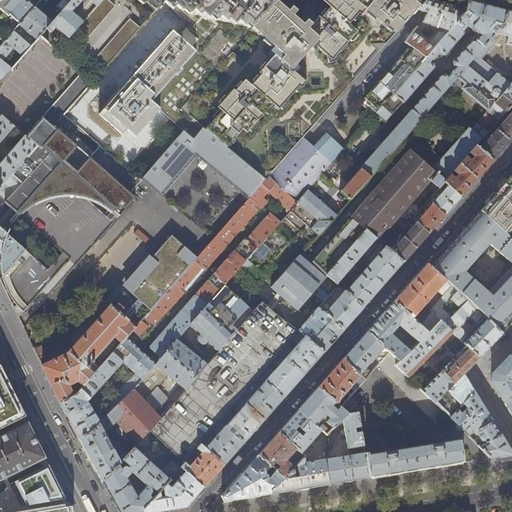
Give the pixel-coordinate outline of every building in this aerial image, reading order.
[(0,0),(0,20),(4,16),(7,19),(9,17),(19,25),(35,8),(29,3),(31,0),(0,0)] [(72,0),(57,17),(52,23),(40,37),(48,45),(59,32),(68,40),(83,23),(74,15),(87,0),(89,0),(97,7),(102,0),(72,0)] [(61,0),(51,12),(57,17),(72,0),(61,0)] [(114,6),(107,0),(102,0),(97,7),(83,23),(68,40),(66,43),(75,51),(114,6)] [(164,0),(163,1),(187,23),(176,35),(173,32),(99,115),(122,135),(126,130),(135,137),(159,110),(182,130),(192,118),(179,108),(249,31),(252,27),(276,0),(164,0)] [(164,0),(136,0),(143,5),(144,4),(145,5),(148,2),(157,9),(163,1),(164,0)] [(305,83),(291,70),(314,45),(332,61),(341,51),(342,52),(347,46),(346,45),(357,33),(348,25),(358,14),(359,15),(362,11),(385,32),(386,30),(394,37),(417,10),(426,0),(322,0),(322,1),(330,8),(320,19),(318,17),(312,24),(307,19),(303,23),(294,16),(298,11),(293,6),(289,11),(277,0),(276,0),(252,27),(272,45),(274,47),(270,51),(273,55),(258,72),(260,74),(251,83),(250,85),(244,79),(234,90),(231,88),(215,106),(219,109),(211,118),(203,127),(225,145),(240,129),(244,132),(271,104),(277,109),(297,87),(300,89),(305,83)] [(465,12),(468,1),(467,1),(452,7),(437,2),(432,0),(431,0),(426,0),(417,10),(421,11),(426,13),(422,22),(448,31),(465,12)] [(488,6),(468,1),(465,12),(448,31),(445,34),(435,46),(432,49),(424,59),(376,113),(385,121),(401,103),(402,103),(433,68),(433,65),(431,63),(439,53),(442,55),(445,55),(463,35),(462,30),(467,25),(479,36),(475,41),(471,42),(453,62),(454,66),(456,68),(448,77),(445,75),(441,76),(339,191),(349,201),(453,82),(491,39),(495,34),(503,26),(507,11),(488,6)] [(40,37),(52,23),(35,8),(19,25),(36,41),(40,37)] [(511,12),(507,11),(503,26),(495,34),(508,37),(507,45),(511,48),(511,12)] [(91,64),(101,73),(140,28),(129,19),(91,64)] [(272,45),(252,30),(249,31),(179,108),(203,127),(211,118),(219,109),(215,106),(234,90),(244,79),(251,83),(258,72),(273,55),(272,45)] [(31,47),(13,32),(4,42),(0,47),(0,80),(1,81),(31,47)] [(435,46),(445,34),(439,32),(430,42),(435,46)] [(424,59),(432,49),(413,33),(404,43),(410,47),(424,59)] [(92,83),(57,52),(48,45),(40,37),(36,41),(31,47),(1,81),(0,82),(0,114),(1,115),(1,116),(13,127),(20,132),(26,125),(7,109),(6,110),(0,104),(0,92),(16,75),(63,115),(64,115),(92,83)] [(495,43),(491,39),(453,82),(488,111),(471,130),(469,128),(442,159),(419,140),(351,218),(313,262),(327,275),(365,230),(375,239),(377,240),(430,181),(436,186),(430,188),(426,193),(402,221),(401,221),(381,244),(382,245),(385,247),(387,248),(400,233),(412,219),(418,212),(422,208),(428,201),(444,183),(466,157),(469,153),(475,146),(482,138),(502,115),(509,108),(511,104),(511,84),(511,85),(481,59),(495,43)] [(376,113),(424,59),(410,47),(362,101),(376,113)] [(511,110),(509,108),(502,115),(505,118),(503,119),(505,121),(488,140),(487,138),(485,140),(482,138),(475,146),(493,161),(500,153),(511,139),(511,110)] [(0,141),(13,127),(1,116),(0,117),(0,205),(3,202),(0,199),(0,187),(36,146),(24,136),(0,164),(0,141)] [(41,117),(24,136),(36,146),(0,187),(0,199),(3,202),(0,205),(0,279),(9,299),(17,314),(26,305),(32,309),(117,216),(119,217),(135,199),(89,159),(77,173),(65,162),(77,148),(41,117)] [(203,127),(192,118),(182,130),(142,177),(159,192),(195,151),(251,197),(267,180),(225,145),(203,127)] [(303,139),(269,177),(297,202),(307,191),(331,164),(303,139)] [(493,161),(475,146),(469,153),(473,157),(471,159),(472,160),(471,162),(466,157),(444,183),(461,197),(467,190),(482,173),(485,169),(493,161)] [(511,226),(511,175),(490,200),(480,211),(506,233),(511,226)] [(136,346),(203,270),(204,270),(260,207),(261,209),(267,201),(264,198),(269,192),(287,209),(286,210),(287,212),(288,213),(297,202),(269,177),(267,180),(251,197),(147,314),(100,367),(94,374),(83,386),(77,394),(74,396),(60,403),(67,417),(78,438),(92,430),(100,423),(87,401),(122,363),(135,375),(110,398),(111,402),(113,404),(104,414),(107,415),(133,389),(181,334),(247,260),(280,222),(270,214),(247,239),(245,238),(149,348),(155,353),(150,358),(144,353),(136,346)] [(451,208),(461,197),(444,183),(428,201),(445,215),(451,208)] [(336,216),(307,191),(297,202),(288,213),(287,214),(280,222),(296,236),(283,250),(294,260),(273,284),(247,260),(181,334),(209,361),(261,302),(298,332),(299,331),(324,352),(334,340),(344,330),(319,308),(321,305),(336,288),(339,285),(336,283),(327,275),(313,262),(303,254),(336,216)] [(196,230),(208,240),(239,206),(226,196),(196,230)] [(445,215),(428,201),(422,208),(426,212),(423,214),(423,213),(421,214),(418,212),(412,219),(429,233),(436,225),(445,215)] [(445,252),(431,268),(457,292),(485,317),(487,319),(499,330),(507,322),(511,316),(511,237),(506,233),(480,211),(471,222),(445,252)] [(423,240),(429,233),(412,219),(400,233),(416,248),(423,240)] [(336,283),(375,239),(365,230),(327,275),(336,283)] [(193,232),(134,299),(146,309),(206,243),(193,232)] [(409,256),(416,248),(400,233),(387,248),(403,262),(409,256)] [(403,262),(387,248),(385,247),(346,291),(364,307),(373,296),(390,277),(403,262)] [(434,317),(457,292),(431,268),(427,264),(419,273),(413,280),(403,291),(393,302),(413,319),(436,292),(444,298),(423,322),(418,318),(415,321),(429,333),(440,322),(434,317)] [(100,367),(147,314),(94,267),(83,280),(103,297),(101,300),(110,308),(69,354),(42,366),(53,388),(60,403),(74,396),(77,394),(72,384),(77,381),(83,386),(94,374),(87,368),(93,362),(100,367)] [(346,291),(339,285),(336,288),(342,293),(327,311),(321,305),(319,308),(344,330),(354,318),(364,307),(346,291)] [(476,327),(485,317),(457,292),(434,317),(440,322),(461,342),(472,331),(473,333),(463,343),(479,358),(491,346),(503,334),(499,330),(487,319),(477,329),(476,327)] [(260,376),(279,354),(298,332),(261,302),(209,361),(184,389),(172,403),(149,430),(185,463),(201,444),(209,435),(213,431),(220,422),(228,413),(233,407),(240,399),(260,376)] [(415,321),(413,319),(393,302),(380,317),(367,332),(389,352),(400,362),(429,333),(415,321)] [(461,342),(440,322),(429,333),(400,362),(396,366),(435,404),(463,374),(469,369),(479,358),(463,343),(461,342)] [(313,365),(324,352),(299,331),(298,332),(279,354),(304,375),(313,365)] [(383,359),(389,352),(367,332),(354,347),(342,360),(365,379),(370,373),(365,369),(377,354),(383,359)] [(184,389),(209,361),(181,334),(133,389),(107,415),(100,423),(92,430),(78,438),(88,455),(102,482),(103,481),(120,462),(116,454),(121,449),(118,442),(113,445),(114,446),(112,447),(104,433),(116,422),(120,427),(115,431),(125,443),(130,438),(136,444),(139,441),(149,430),(172,403),(151,384),(163,371),(184,389)] [(400,362),(389,352),(383,359),(376,367),(435,425),(446,415),(435,404),(396,366),(400,362)] [(293,387),(304,375),(279,354),(260,376),(284,397),(293,387)] [(511,357),(509,355),(492,374),(492,376),(491,381),(495,388),(504,403),(511,397),(511,357)] [(360,385),(365,379),(342,360),(337,366),(331,373),(318,388),(335,402),(340,407),(341,407),(345,404),(339,400),(343,395),(345,397),(347,394),(346,392),(355,381),(360,385)] [(0,427),(21,417),(23,416),(0,368),(0,427)] [(467,380),(463,374),(435,404),(446,415),(450,419),(474,392),(467,380)] [(274,409),(284,397),(260,376),(240,399),(264,420),(274,409)] [(332,406),(335,402),(318,388),(309,398),(298,410),(310,420),(317,426),(327,415),(330,418),(327,422),(333,428),(342,419),(348,413),(341,407),(340,407),(337,410),(332,406)] [(474,392),(450,419),(468,436),(476,432),(492,421),(483,407),(474,392)] [(240,399),(233,407),(238,412),(234,417),(228,413),(220,422),(244,442),(252,433),(264,420),(240,399)] [(356,405),(348,413),(342,419),(348,455),(359,454),(358,447),(363,446),(361,432),(355,433),(355,428),(360,427),(356,405)] [(301,429),(310,420),(298,410),(288,421),(278,433),(290,443),(298,433),(295,430),(298,427),(301,429)] [(321,430),(317,426),(310,420),(301,429),(305,433),(302,436),(298,433),(290,443),(297,449),(302,453),(321,430)] [(492,421),(476,432),(483,443),(478,446),(490,458),(500,456),(511,454),(511,453),(497,429),(492,421)] [(220,422),(213,431),(218,435),(214,440),(209,435),(201,444),(224,465),(232,456),(244,442),(220,422)] [(0,479),(32,464),(43,459),(44,458),(28,426),(27,424),(25,425),(0,437),(0,479)] [(325,426),(321,430),(327,434),(330,431),(325,426)] [(297,449),(290,443),(278,433),(269,443),(258,455),(273,468),(275,469),(277,467),(274,465),(276,463),(280,466),(276,471),(284,478),(293,469),(294,468),(286,460),(297,449)] [(120,462),(103,481),(112,497),(120,511),(144,511),(144,510),(167,484),(171,480),(140,452),(145,447),(139,441),(136,444),(120,462)] [(367,453),(365,453),(369,478),(390,475),(432,468),(463,462),(460,441),(368,456),(367,453)] [(201,444),(185,463),(181,467),(204,487),(213,477),(224,465),(201,444)] [(365,453),(325,460),(330,485),(350,481),(369,478),(365,453)] [(268,472),(273,468),(258,455),(242,473),(222,497),(225,502),(232,501),(256,497),(270,495),(284,478),(276,471),(269,478),(267,478),(267,476),(265,476),(264,473),(268,472)] [(295,477),(293,469),(284,478),(270,495),(303,489),(330,485),(325,460),(304,463),(304,458),(297,465),(299,476),(295,477)] [(66,511),(64,498),(48,465),(46,466),(13,483),(10,484),(9,485),(7,487),(5,489),(4,491),(3,493),(3,496),(3,498),(3,499),(5,511),(66,511)] [(169,485),(167,484),(144,510),(144,511),(162,511),(166,511),(186,508),(195,499),(204,487),(181,467),(177,472),(181,476),(173,485),(170,484),(169,485)]
